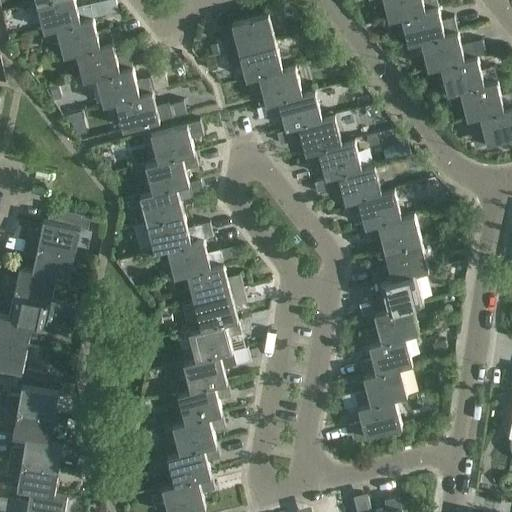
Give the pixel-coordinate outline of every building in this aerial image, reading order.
[(76,0),(36,0),(44,28),(57,25),(57,24),(93,15),(93,14),(118,7),(116,0),(92,0),(77,4),(76,0)] [(385,0),(389,16),(402,13),(402,12),(438,2),(437,0),(385,0)] [(402,12),(402,13),(409,40),(421,37),(421,36),(457,27),(457,26),(458,26),(454,13),(442,16),(438,2),(402,12)] [(223,36),(227,50),(276,38),(268,10),(232,19),(236,33),(223,36)] [(57,25),(64,53),(76,50),(76,48),(112,39),(112,38),(109,25),(97,28),(93,15),(57,24),(57,25)] [(421,36),(421,37),(422,37),(429,65),(441,62),(441,61),(478,52),(478,51),(487,49),(483,35),(461,41),(458,26),(457,26),(457,27),(421,36)] [(76,48),(76,50),(83,77),(96,73),(132,63),(129,49),(116,52),(112,38),(112,39),(76,48)] [(276,38),(227,50),(231,65),(243,61),(247,76),(247,75),(283,66),(283,65),(276,38)] [(441,61),(441,62),(448,90),(461,87),(497,77),(496,77),(497,77),(493,63),(481,65),(478,51),(478,52),(441,61)] [(247,76),(250,90),(263,86),(267,100),(303,91),(303,90),(296,62),(283,66),(283,65),(283,66),(247,75),(247,76)] [(96,73),(83,77),(96,74),(103,101),(116,98),(116,97),(152,88),(148,74),(136,77),(132,63),(96,73)] [(461,87),(468,115),(480,112),(480,111),(511,103),(511,88),(500,92),(497,77),(496,77),(497,77),(461,87)] [(303,91),(267,100),(270,114),(283,111),(286,125),(323,115),(322,115),(323,115),(316,87),(303,90),(303,91)] [(116,98),(103,101),(116,98),(123,126),(172,114),(168,99),(156,102),(152,88),(116,97),(116,98)] [(511,103),(480,111),(480,112),(487,140),(511,134),(511,103)] [(323,115),(286,125),(290,139),(303,135),(306,150),(307,149),(343,140),(343,139),(335,112),(323,115),(322,115),(323,115)] [(152,129),(159,157),(159,158),(194,149),(191,135),(204,132),(200,117),(152,129)] [(307,149),(306,150),(310,164),(323,160),(326,174),(362,165),(355,136),(343,139),(343,140),(307,149)] [(146,161),(153,189),(188,179),(189,180),(185,166),(198,163),(194,149),(159,158),(159,157),(146,161)] [(326,174),(330,188),(341,185),(345,199),(382,190),(382,189),(375,161),(362,165),(326,174)] [(140,192),(147,220),(183,210),(180,197),(193,194),(189,180),(188,179),(153,189),(140,192)] [(382,190),(345,199),(349,214),(362,210),(366,223),(402,214),(402,213),(394,186),(382,189),(382,190)] [(87,226),(90,213),(50,205),(47,216),(43,215),(41,226),(29,224),(25,238),(74,249),(79,225),(87,226)] [(183,210),(147,220),(154,249),(167,246),(167,245),(203,235),(213,233),(209,219),(199,221),(200,222),(187,225),(183,210)] [(402,214),(366,223),(370,238),(383,235),(386,247),(422,238),(415,210),(402,213),(402,214)] [(167,246),(154,249),(155,249),(168,246),(174,273),(187,270),(187,269),(223,260),(220,246),(206,249),(203,235),(167,245),(167,246)] [(74,249),(25,238),(23,251),(35,254),(32,265),(31,264),(55,270),(55,271),(68,274),(74,249)] [(377,265),(381,279),(417,270),(429,267),(422,238),(386,247),(389,262),(377,265)] [(187,270),(174,273),(175,273),(187,270),(194,297),(243,284),(240,271),(227,274),(223,260),(187,269),(187,270)] [(5,270),(2,285),(50,296),(55,271),(68,274),(55,271),(55,270),(31,264),(20,262),(17,273),(5,270)] [(372,296),(375,310),(411,301),(420,298),(424,298),(417,270),(381,279),(385,293),(372,296)] [(243,284),(194,297),(201,325),(202,326),(238,317),(235,302),(247,299),(243,284)] [(50,296),(2,285),(0,293),(0,299),(12,302),(9,312),(8,312),(32,318),(32,319),(45,321),(50,296)] [(367,327),(370,340),(405,331),(405,332),(418,329),(411,301),(375,310),(379,324),(367,327)] [(0,336),(27,342),(32,319),(32,318),(8,312),(0,309),(0,336)] [(189,329),(195,356),(233,347),(229,333),(242,330),(238,317),(202,326),(201,325),(189,329)] [(360,358),(364,372),(400,363),(413,360),(405,332),(405,331),(370,340),(374,355),(360,358)] [(27,342),(0,336),(0,363),(22,368),(27,342)] [(183,359),(190,387),(227,378),(223,363),(236,360),(236,361),(251,357),(248,343),(233,347),(195,356),(183,359)] [(356,390),(359,403),(395,393),(395,394),(408,391),(400,363),(364,372),(368,387),(356,390)] [(178,390),(185,419),(222,410),(218,395),(230,391),(227,378),(190,387),(178,390)] [(7,390),(5,405),(55,413),(59,387),(22,381),(20,392),(7,390)] [(395,393),(359,403),(363,417),(350,420),(354,435),(402,422),(395,394),(395,393)] [(55,413),(5,405),(2,419),(15,421),(13,432),(25,434),(25,433),(49,438),(50,437),(55,413)] [(172,422),(179,450),(216,441),(212,426),(225,423),(222,410),(185,419),(172,422)] [(25,433),(25,434),(24,445),(11,442),(8,457),(58,465),(63,440),(50,438),(50,437),(49,438),(25,433)] [(167,453),(174,481),(211,472),(207,457),(219,454),(216,441),(179,450),(167,453)] [(58,465),(8,457),(6,471),(19,473),(17,484),(30,486),(54,490),(58,465)] [(174,481),(162,484),(169,511),(206,503),(202,489),(214,485),(211,472),(174,481)] [(15,495),(13,509),(28,511),(63,511),(67,492),(54,490),(30,486),(28,497),(15,495)] [(387,509),(377,511),(403,511),(399,493),(384,497),(387,509)]
